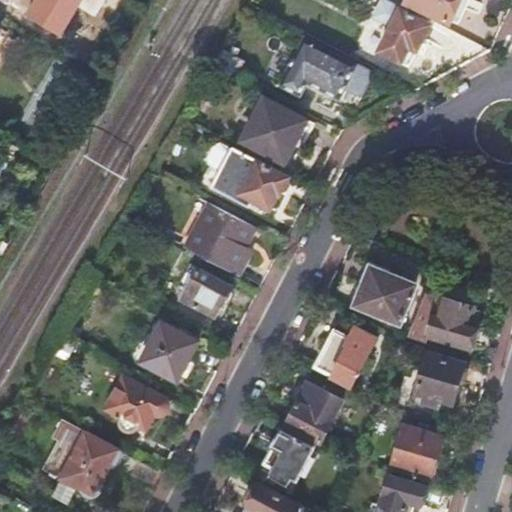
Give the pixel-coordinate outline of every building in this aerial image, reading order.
[(37,0),(29,14),(61,34),(81,0),(37,0)] [(447,23),(448,20),(457,0),(407,0),(405,4),(447,23)] [(457,0),(448,20),(456,24),(468,0),(457,0)] [(382,2),(375,19),(392,26),(380,53),(402,63),(410,47),(416,50),(428,25),(382,2)] [(303,39),(280,85),(298,94),(304,81),(335,98),(353,64),(303,39)] [(263,99),(242,141),(284,164),(306,122),(263,99)] [(245,156),(237,169),(249,176),(240,193),(270,209),(278,195),(279,196),(289,179),(245,156)] [(209,206),(186,249),(238,277),(251,251),(245,248),(254,230),(209,206)] [(418,276),(425,260),(379,241),(373,256),(418,276)] [(373,268),(358,304),(401,323),(415,287),(373,268)] [(199,270),(183,300),(215,318),(222,304),(230,301),(233,295),(231,286),(199,270)] [(441,299),(429,336),(469,348),(476,325),(468,323),(473,309),(441,299)] [(164,325),(142,363),(178,382),(200,344),(164,325)] [(337,332),(318,366),(354,385),(377,339),(359,330),(354,340),(337,332)] [(427,352),(415,392),(453,404),(461,379),(463,379),(465,378),(467,376),(467,374),(467,371),(466,369),(464,368),(465,364),(427,352)] [(125,377),(107,410),(119,417),(118,420),(118,424),(119,428),(122,431),(125,433),(129,434),(133,433),(136,432),(138,429),(147,413),(161,420),(164,421),(170,418),(173,412),(174,408),(173,405),(170,402),(125,377)] [(310,382),(300,401),(308,405),(318,387),(310,382)] [(308,405),(300,401),(287,425),(322,443),(344,400),(330,392),(318,387),(308,405)] [(42,468),(64,479),(77,486),(82,489),(82,492),(84,495),(86,498),(89,499),(93,500),(96,499),(99,498),(101,495),(102,492),(103,488),(102,485),(112,466),(117,468),(125,453),(86,433),(86,434),(62,422),(55,436),(59,438),(42,468)] [(403,424),(391,467),(431,480),(432,476),(435,475),(438,464),(436,461),(437,459),(441,456),(444,444),(442,441),(444,436),(403,424)] [(295,476),(299,478),(316,447),(286,431),(284,433),(282,432),(274,445),(277,446),(269,462),(280,468),(276,476),(290,484),(295,476)] [(427,483),(390,472),(377,511),(404,511),(408,502),(421,506),(427,483)] [(251,509),(249,511),(300,511),(301,508),(299,506),(297,505),(260,486),(258,486),(256,486),(254,487),(248,500),(247,503),(249,506),(251,509)]
